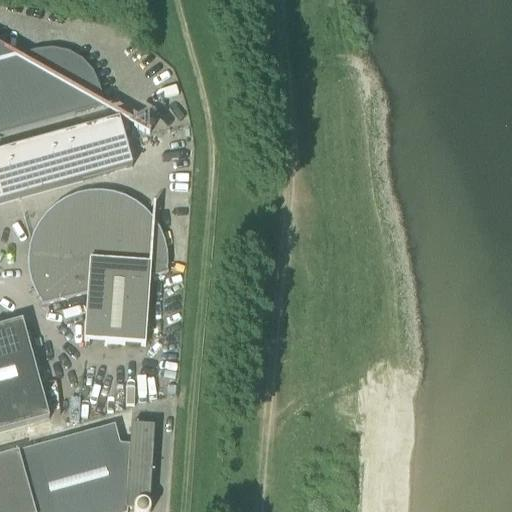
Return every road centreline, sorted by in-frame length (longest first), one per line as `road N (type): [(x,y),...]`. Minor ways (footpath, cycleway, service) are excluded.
road 1 (track): [(175,0),(206,109),(211,167),(184,511)]
road 2 (track): [(257,511),(291,149),(275,0)]
